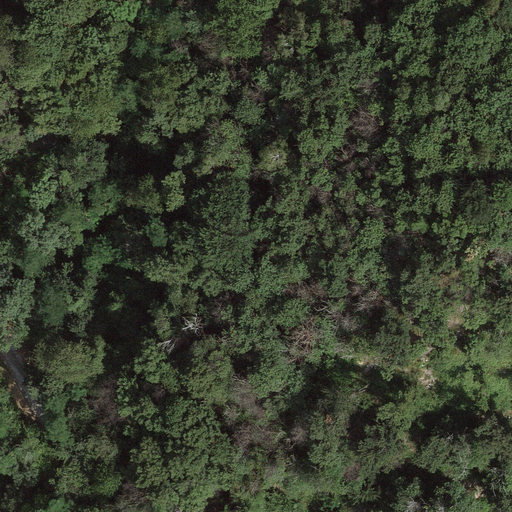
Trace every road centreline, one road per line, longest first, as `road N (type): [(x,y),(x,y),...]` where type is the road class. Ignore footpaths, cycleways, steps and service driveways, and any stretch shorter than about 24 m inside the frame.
road 1 (track): [(146,0),(133,21),(115,110),(93,129),(0,148)]
road 2 (track): [(0,331),(89,511)]
